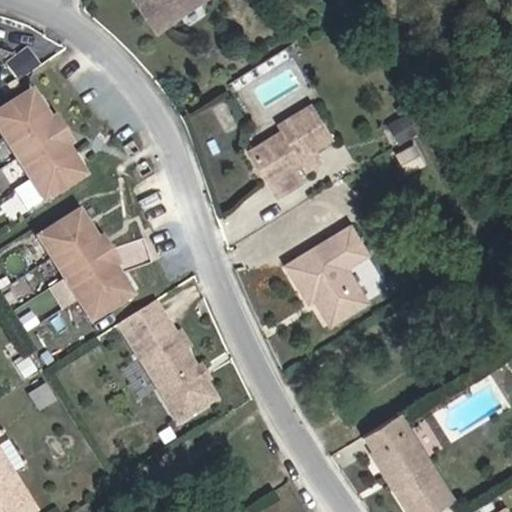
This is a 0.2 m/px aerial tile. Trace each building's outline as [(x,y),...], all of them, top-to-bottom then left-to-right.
[(148,0),(142,5),(164,35),(214,0),(148,0)] [(0,127),(0,151),(44,219),(84,192),(30,107),(0,127)] [(256,156),(286,200),(308,186),(300,174),(308,168),(312,174),(327,165),(319,153),(339,140),(338,140),(318,111),(286,132),(288,135),(256,156)] [(83,225),(43,251),(86,317),(71,327),(82,344),(97,334),(97,335),(138,308),(83,225)] [(323,308),(324,309),(329,306),(333,312),(329,316),(341,333),(379,310),(358,276),(378,263),(361,234),(297,275),(319,311),(323,308)] [(135,330),(157,363),(191,340),(170,308),(135,330)] [(157,363),(197,425),(232,401),(222,385),(212,372),(201,354),(206,351),(196,337),(191,340),(157,363)] [(217,368),(212,372),(222,385),(226,383),(217,368)] [(73,410),(61,393),(46,403),(58,420),(73,410)] [(464,511),(414,427),(381,447),(390,462),(386,466),(401,490),(405,487),(411,498),(407,500),(414,511),(464,511)] [(45,511),(2,441),(0,442),(0,511),(45,511)]
